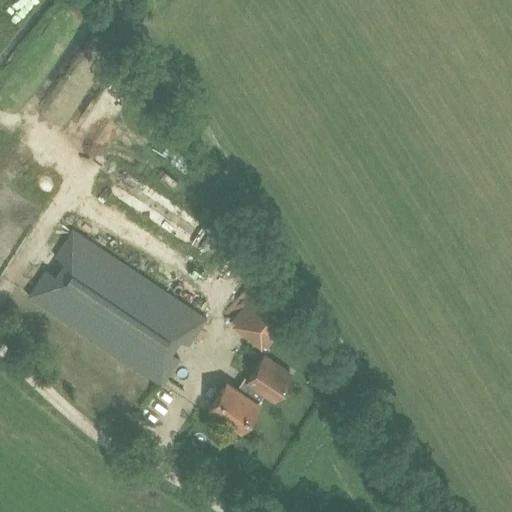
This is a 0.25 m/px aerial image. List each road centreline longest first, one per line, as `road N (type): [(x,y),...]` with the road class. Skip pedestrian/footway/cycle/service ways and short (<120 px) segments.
road 1 (track): [(125,0),(450,511)]
road 2 (track): [(227,511),(67,412),(0,347)]
